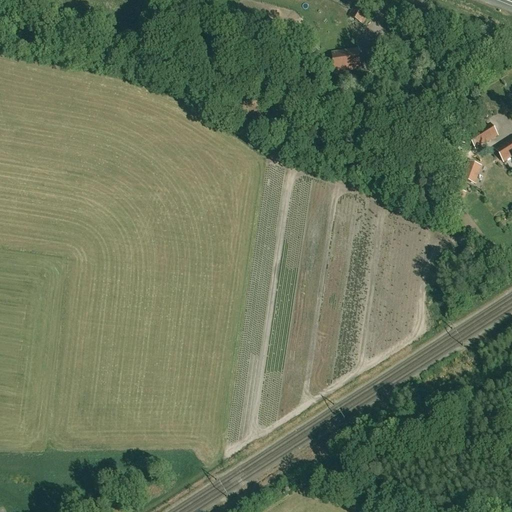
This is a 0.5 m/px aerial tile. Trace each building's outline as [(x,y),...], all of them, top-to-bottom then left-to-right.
[(363,25),(370,12),(354,4),(347,16),(363,25)] [(311,64),(319,57),(310,47),(302,54),(311,64)] [(335,73),(361,69),(358,49),(332,53),(335,73)] [(476,149),(497,136),(490,125),(469,139),(476,149)] [(511,140),(496,151),(504,162),(511,156),(511,140)] [(476,185),(482,166),(468,162),(461,180),(476,185)] [(461,204),(465,193),(455,190),(451,201),(461,204)]
